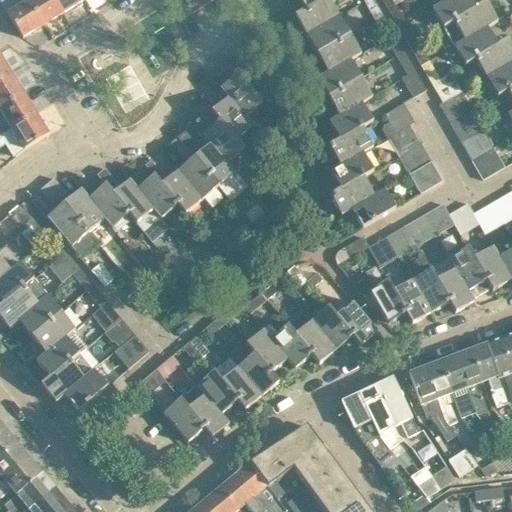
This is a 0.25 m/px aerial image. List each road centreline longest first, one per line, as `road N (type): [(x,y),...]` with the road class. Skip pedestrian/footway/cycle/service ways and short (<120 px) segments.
road 1 (residential): [(511,315),(307,402)]
road 2 (residential): [(90,146),(49,70),(155,0)]
road 3 (residential): [(90,146),(114,152),(157,129),(202,44),(233,23)]
road 4 (residential): [(307,402),(158,511)]
road 5 (residential): [(116,511),(0,375)]
road 6 (residential): [(389,511),(307,402)]
